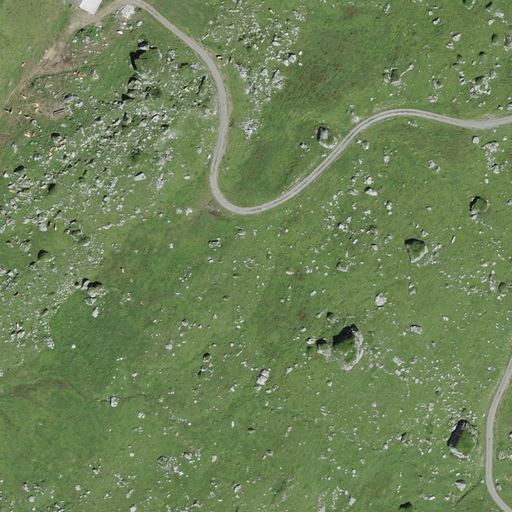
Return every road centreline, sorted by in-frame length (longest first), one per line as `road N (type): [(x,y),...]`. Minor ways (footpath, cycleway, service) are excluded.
road 1 (track): [(511,118),(485,127),(384,118),(258,208),(229,205),(213,184),(218,94),(199,55),(133,2),(94,23),(73,23)]
road 2 (track): [(509,511),(488,481),(492,412),(511,361)]
